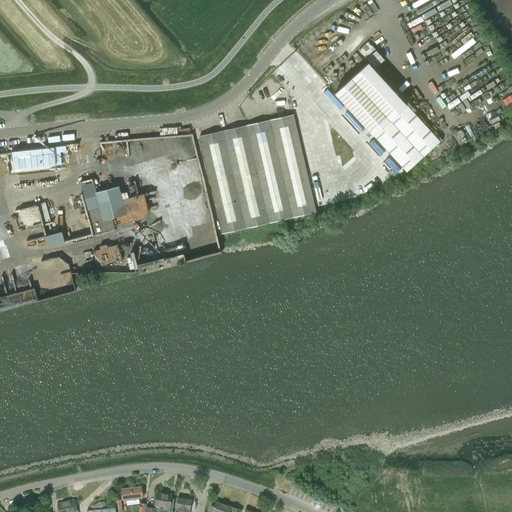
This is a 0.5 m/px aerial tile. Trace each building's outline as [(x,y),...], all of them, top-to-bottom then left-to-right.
[(359,50),(375,68),(384,59),(368,42),(359,50)] [(406,172),(440,142),(368,63),(335,93),(372,134),(406,172)] [(200,136),(217,208),(223,234),(315,213),(293,115),(247,125),(200,136)] [(66,146),(12,151),(12,152),(13,157),(14,169),(62,164),(60,152),(66,152),(66,146)] [(98,202),(87,205),(95,234),(115,229),(112,218),(118,217),(120,225),(143,219),(149,212),(144,194),(122,199),(118,186),(95,192),(98,202)] [(100,250),(93,252),(97,267),(123,260),(118,245),(107,248),(107,245),(100,247),(100,250)] [(121,489),(122,499),(126,498),(126,500),(139,499),(139,497),(142,496),(141,486),(121,489)] [(172,511),(174,500),(171,500),(172,494),(157,492),(154,505),(159,506),(157,511),(172,511)] [(178,497),(174,511),(189,511),(191,499),(178,497)] [(65,501),(67,511),(77,511),(75,499),(65,501)] [(67,511),(65,501),(57,503),(58,511),(67,511)] [(230,511),(232,507),(216,501),(214,507),(211,506),(208,511),(230,511)] [(144,511),(146,503),(140,503),(138,511),(144,511)]
